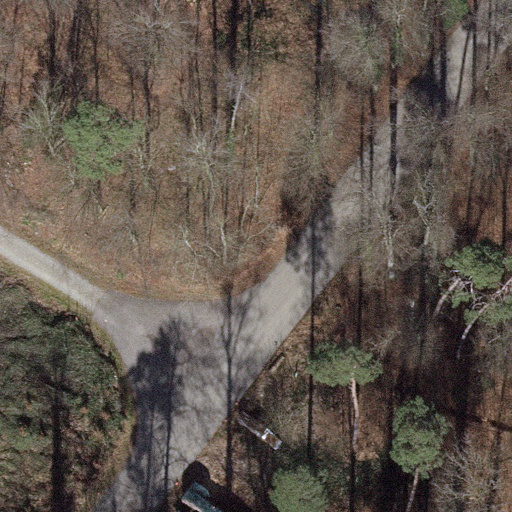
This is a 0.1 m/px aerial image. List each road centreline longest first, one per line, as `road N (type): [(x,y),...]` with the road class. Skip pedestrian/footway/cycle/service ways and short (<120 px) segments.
road 1 (tertiary): [(142,511),(303,271),(511,4)]
road 2 (track): [(0,241),(227,379)]
